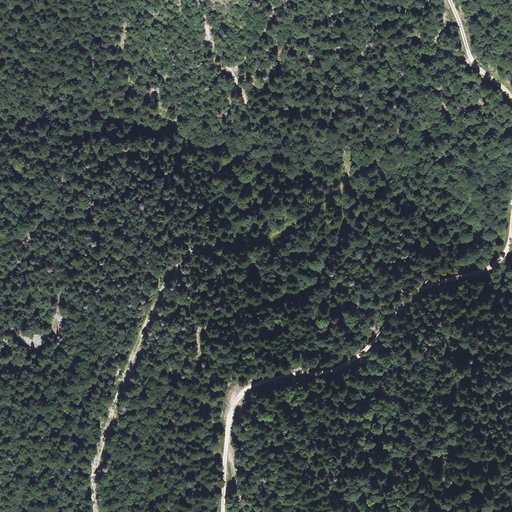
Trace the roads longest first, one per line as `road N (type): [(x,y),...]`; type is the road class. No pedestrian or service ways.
road 1 (track): [(511,232),(489,266),(418,295),(365,352),(248,389),(231,413),(224,511)]
road 2 (track): [(198,0),(242,85),(239,123),(211,145),(143,146),(100,157),(66,180),(0,263)]
